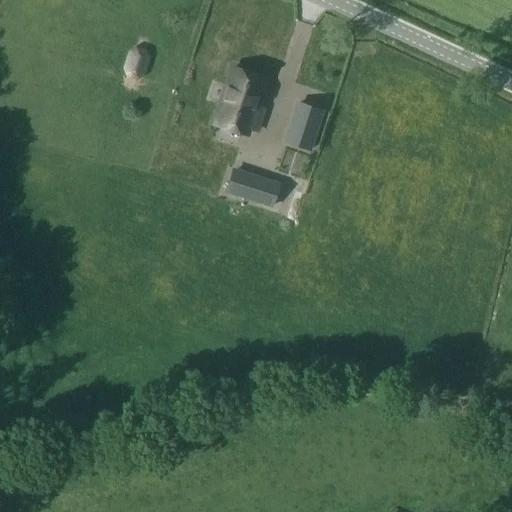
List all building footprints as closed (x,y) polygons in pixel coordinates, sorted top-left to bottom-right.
[(122,68),(126,76),(137,79),(144,76),(151,58),(147,49),(135,46),(128,50),(122,68)] [(253,107),(263,78),(234,68),(216,122),(245,132),(247,126),(256,129),(262,110),(253,107)] [(310,150),(323,109),(295,101),(282,142),(310,150)] [(158,169),(168,124),(147,119),(136,164),(158,169)] [(272,206),(280,183),(232,167),(224,191),(272,206)]
